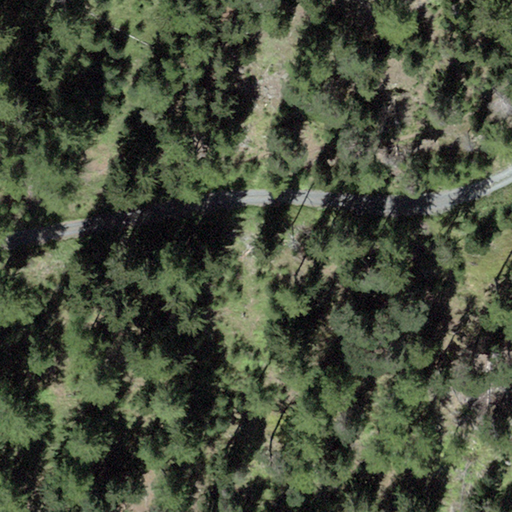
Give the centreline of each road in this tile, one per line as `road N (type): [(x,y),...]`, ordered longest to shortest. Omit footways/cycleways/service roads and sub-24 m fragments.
road 1 (track): [(261,196),(0,238)]
road 2 (track): [(511,176),(410,203),(261,196)]
